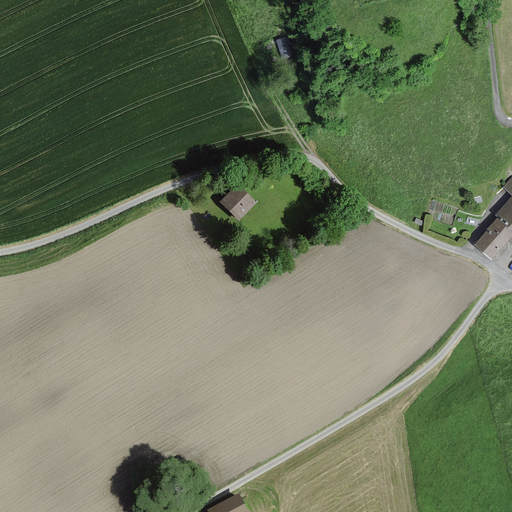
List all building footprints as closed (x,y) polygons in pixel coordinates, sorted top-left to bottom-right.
[(292,61),(286,39),(268,45),(274,66),(292,61)] [(511,179),(506,186),(511,191),(511,201),(499,215),(501,217),(511,226),(511,179)] [(254,202),(237,185),(220,202),(238,219),(254,202)] [(493,258),(511,237),(511,226),(501,217),(477,244),(493,258)] [(247,511),(239,495),(208,511),(247,511)]
